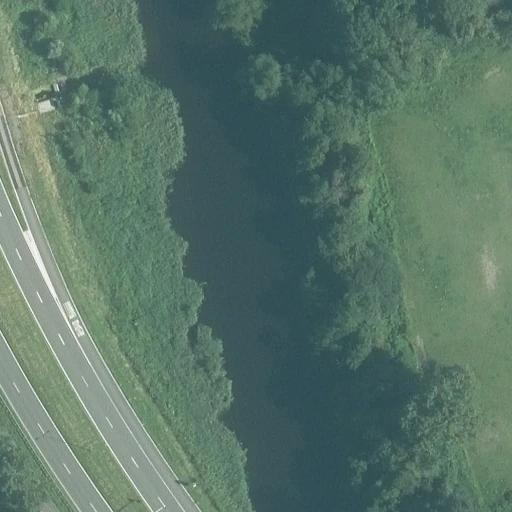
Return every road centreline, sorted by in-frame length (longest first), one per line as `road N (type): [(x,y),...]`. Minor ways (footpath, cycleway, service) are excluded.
road 1 (trunk): [(172,511),(71,353),(0,211)]
road 2 (trunk): [(0,359),(24,409),(96,511)]
